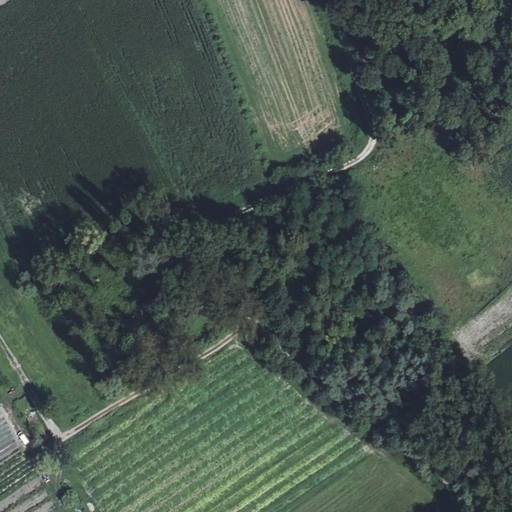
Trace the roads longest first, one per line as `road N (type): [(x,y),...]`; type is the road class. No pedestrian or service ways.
road 1 (track): [(478,511),(291,363),(253,319),(215,246),(219,231),(251,207),(371,149),(375,138),(326,0)]
road 2 (track): [(253,319),(54,440),(60,468),(88,511)]
